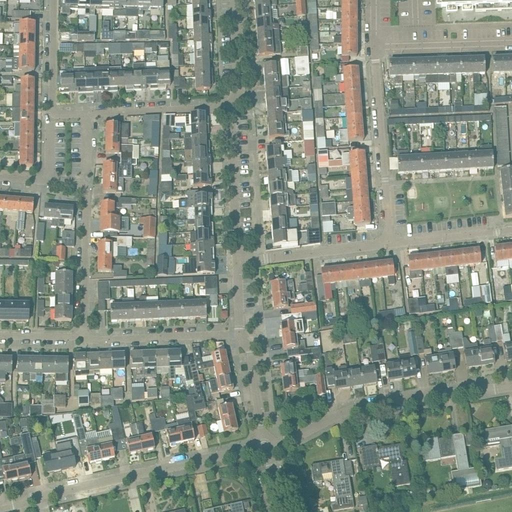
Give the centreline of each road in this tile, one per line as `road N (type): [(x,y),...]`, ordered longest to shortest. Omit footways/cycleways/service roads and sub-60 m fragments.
road 1 (unclassified): [(0,505),(264,444)]
road 2 (unclassified): [(264,444),(353,407),(511,386)]
road 3 (residential): [(375,47),(389,243)]
road 4 (residential): [(48,181),(74,183),(85,193),(83,336)]
road 5 (residential): [(239,334),(83,336)]
road 6 (residential): [(237,260),(230,106)]
road 7 (residential): [(237,260),(389,243)]
road 8 (residential): [(230,106),(86,113)]
road 9 (residential): [(86,113),(53,111),(52,0)]
road 10 (residential): [(511,43),(375,47)]
road 11 (residential): [(389,243),(511,229)]
